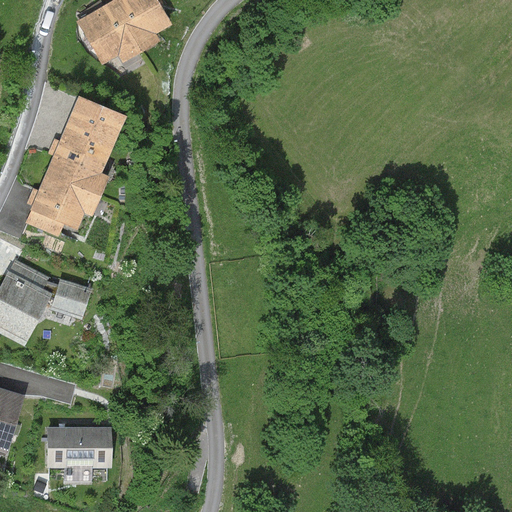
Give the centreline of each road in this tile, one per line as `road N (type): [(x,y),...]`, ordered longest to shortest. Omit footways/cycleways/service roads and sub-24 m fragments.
road 1 (residential): [(229,0),(205,23),(180,84),(215,435),(209,511)]
road 2 (residential): [(0,200),(57,0)]
